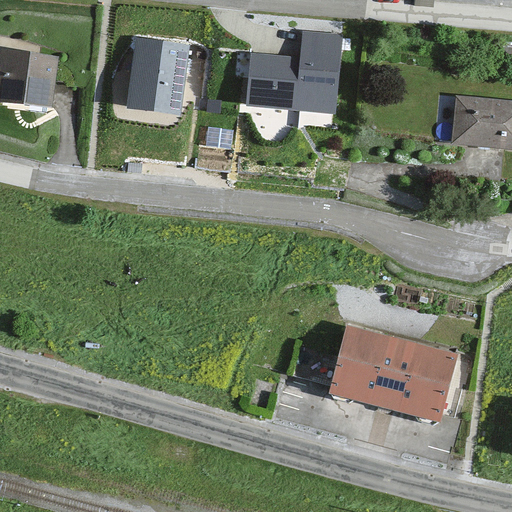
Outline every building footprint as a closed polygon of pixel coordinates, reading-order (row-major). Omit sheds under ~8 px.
[(336,121),(343,37),(302,33),(299,61),(250,56),(245,113),(336,121)] [(190,50),(135,44),(127,116),(182,122),(190,50)] [(60,58),(0,51),(0,105),(54,111),(60,58)] [(511,102),(458,98),(454,147),(511,151),(511,102)] [(453,359),(348,331),(332,391),(437,419),(453,359)]
